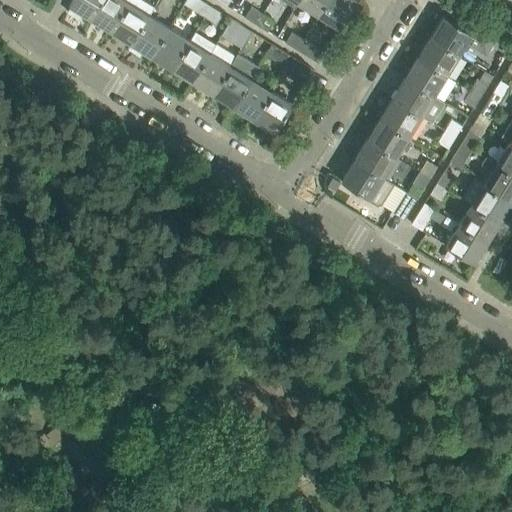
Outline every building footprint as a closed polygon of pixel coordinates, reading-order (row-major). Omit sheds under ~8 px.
[(71,0),(69,4),(70,5),(67,11),(78,18),(82,12),(90,17),(100,0),(71,0)] [(100,0),(90,17),(110,30),(128,1),(129,0),(100,0)] [(131,43),(149,14),(154,6),(143,0),(129,0),(128,1),(110,30),(131,43)] [(204,16),(210,5),(202,0),(185,0),(184,3),(204,16)] [(298,0),(298,2),(318,14),(326,0),(298,0)] [(355,0),(326,0),(318,14),(339,27),(355,0)] [(222,12),(210,5),(204,16),(215,23),(222,12)] [(244,16),(256,23),(262,13),(251,6),(244,16)] [(274,20),(262,13),(256,23),(267,30),(274,20)] [(169,27),(149,14),(131,43),(128,48),(139,55),(142,50),(151,55),(169,27)] [(485,53),(497,34),(473,19),(473,20),(460,24),(456,22),(455,23),(443,15),(430,36),(458,53),(466,41),(485,53)] [(231,18),(220,35),(240,48),(251,30),(231,18)] [(151,55),(172,68),(189,39),(169,27),(151,55)] [(189,39),(172,68),(192,80),(210,52),(215,43),(195,30),(189,39)] [(284,41),(297,49),(303,38),(291,31),(284,41)] [(458,53),(430,36),(417,56),(445,74),(458,53)] [(324,51),(303,38),(297,49),(317,61),(324,51)] [(265,54),(286,66),(292,56),(272,43),(265,54)] [(230,64),(210,52),(192,80),(212,93),(230,64)] [(230,64),(212,93),(233,106),(251,77),(258,65),(238,52),(230,64)] [(313,69),(292,56),(286,66),(306,79),(313,69)] [(433,94),(445,74),(417,56),(405,77),(433,94)] [(233,106),(253,118),(271,90),(251,77),(233,106)] [(433,94),(405,77),(392,98),(420,115),(433,94)] [(478,77),(470,89),(480,95),(488,83),(478,77)] [(473,106),(480,95),(470,89),(463,100),(473,106)] [(292,103),(271,90),(253,118),(274,131),(292,103)] [(493,90),(487,100),(498,106),(504,97),(493,90)] [(408,135),(420,115),(392,98),(379,117),(408,135)] [(487,100),(480,111),(491,118),(498,106),(487,100)] [(408,135),(379,117),(367,138),(395,155),(408,135)] [(452,118),(445,130),(455,136),(462,124),(452,118)] [(511,118),(501,136),(509,141),(511,143),(511,118)] [(469,129),(462,140),(473,147),(480,136),(469,129)] [(448,146),(455,136),(445,130),(438,140),(448,146)] [(382,176),(395,155),(367,138),(354,158),(382,176)] [(466,158),(473,147),(462,140),(455,152),(466,158)] [(511,171),(511,143),(509,141),(496,161),(511,171)] [(491,169),(483,182),(511,199),(511,171),(496,161),(486,155),(481,163),(491,169)] [(394,182),(382,176),(354,158),(341,179),(369,196),(369,200),(377,205),(380,203),(381,204),(394,182)] [(427,159),(420,171),(430,177),(437,165),(427,159)] [(455,176),(444,169),(437,181),(447,188),(448,188),(455,176)] [(423,188),(430,177),(420,171),(413,182),(423,188)] [(474,176),(461,196),(471,202),(499,220),(511,199),(483,182),(474,176)] [(440,198),(447,188),(437,181),(430,192),(440,198)] [(404,218),(417,197),(407,190),(393,212),(394,212),(404,218)] [(411,223),(421,229),(434,208),(424,202),(411,223)] [(471,202),(458,223),(487,241),(499,220),(471,202)] [(445,244),(474,262),(487,241),(458,223),(446,215),(441,223),(453,231),(445,244)]
